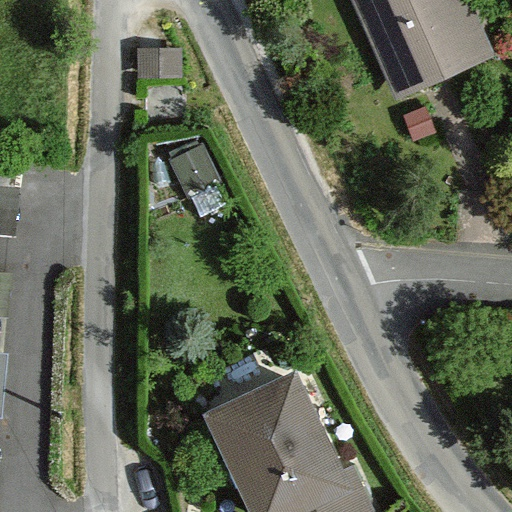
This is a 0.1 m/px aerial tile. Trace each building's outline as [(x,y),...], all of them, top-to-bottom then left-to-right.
[(457,0),(396,0),(367,13),(406,103),(488,65),(457,0)] [(182,58),(153,58),(153,78),(183,77),(182,58)] [(219,184),(203,151),(178,162),(193,196),(219,184)] [(17,203),(19,164),(0,162),(0,235),(19,237),(21,203),(17,203)] [(15,280),(0,279),(0,308),(13,309),(15,280)] [(293,511),(345,486),(298,384),(220,419),(263,511),(293,511)] [(345,486),(293,511),(368,511),(355,482),(345,486)]
